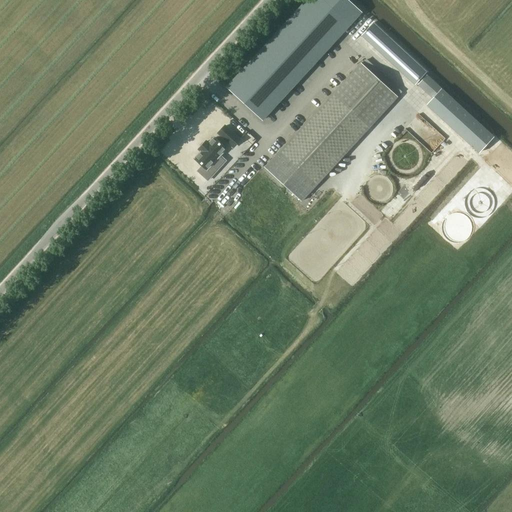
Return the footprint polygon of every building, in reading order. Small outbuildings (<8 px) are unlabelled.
[(307,0),(227,88),(262,120),(350,24),(362,12),(348,0),(307,0)] [(373,23),(362,35),(415,84),(427,72),(373,23)] [(302,200),(397,96),(360,63),(265,167),(302,200)] [(441,89),(427,105),(479,153),(493,137),(441,89)] [(240,140),(225,126),(218,134),(221,136),(227,141),(233,147),(240,140)] [(207,169),(226,149),(223,146),(227,141),(221,136),(217,140),(214,138),(209,144),(206,142),(199,149),(201,152),(195,159),(203,166),(198,171),(208,180),(213,174),(207,169)]
